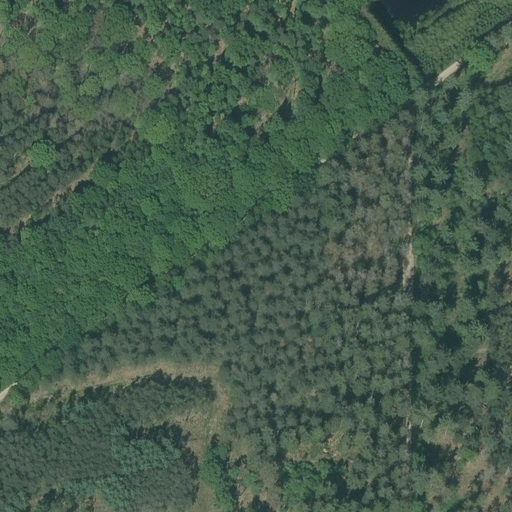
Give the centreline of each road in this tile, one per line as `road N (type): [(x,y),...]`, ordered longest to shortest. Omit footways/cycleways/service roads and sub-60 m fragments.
road 1 (track): [(0,398),(411,101)]
road 2 (track): [(511,348),(410,346),(411,101)]
road 3 (track): [(329,0),(411,101)]
road 4 (track): [(411,101),(511,24)]
